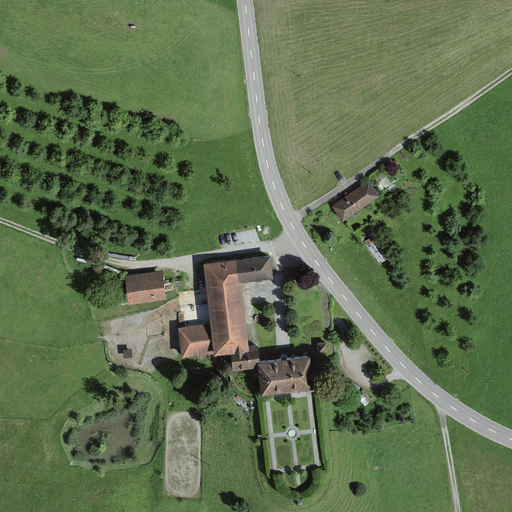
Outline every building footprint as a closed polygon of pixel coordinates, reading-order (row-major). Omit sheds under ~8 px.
[(346,220),(378,195),(365,179),(333,204),(346,220)] [(389,256),(374,233),(364,240),(379,263),(389,256)] [(273,280),(269,254),(204,264),(212,323),(177,328),(181,356),(231,349),(249,346),(240,284),(273,280)] [(163,270),(126,276),(130,302),(167,296),(163,270)] [(259,360),(257,345),(249,346),(231,349),(233,368),(260,365),(259,360)] [(310,354),(259,360),(260,365),(263,391),(314,385),(310,354)]
